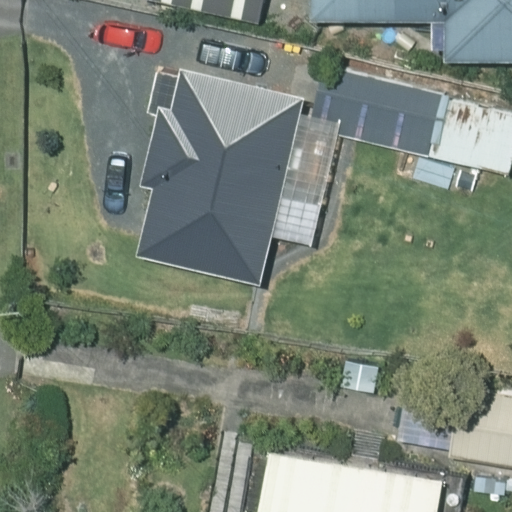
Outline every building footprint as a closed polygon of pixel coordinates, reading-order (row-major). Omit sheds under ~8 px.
[(511,0),(296,0),(325,1),(325,2),(446,2),(446,32),(458,32),(458,44),(511,43),(511,0)] [(153,169),(163,172),(148,237),(273,266),(316,82),(193,52),(184,93),(172,90),(153,169)] [(511,100),(334,56),(323,100),(440,129),(437,143),(511,161),(511,100)] [(460,446),(511,453),(511,384),(470,378),(460,446)] [(271,511),(449,511),(458,463),(284,434),(271,511)]
